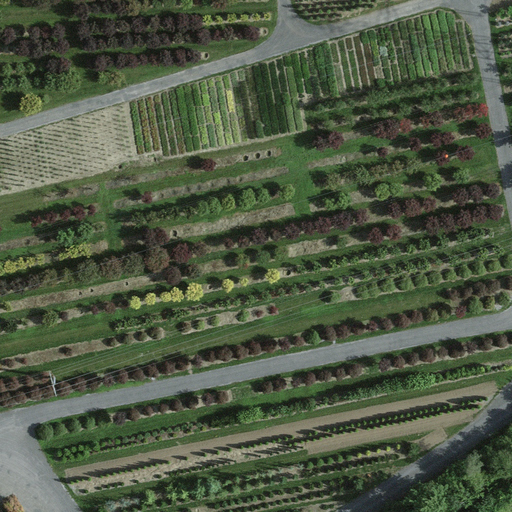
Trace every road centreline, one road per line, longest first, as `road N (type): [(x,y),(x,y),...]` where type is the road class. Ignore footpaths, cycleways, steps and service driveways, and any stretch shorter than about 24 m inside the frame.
road 1 (track): [(511,320),(37,412),(0,426)]
road 2 (track): [(0,131),(428,0)]
road 3 (track): [(511,407),(357,511)]
road 4 (track): [(481,0),(511,182)]
